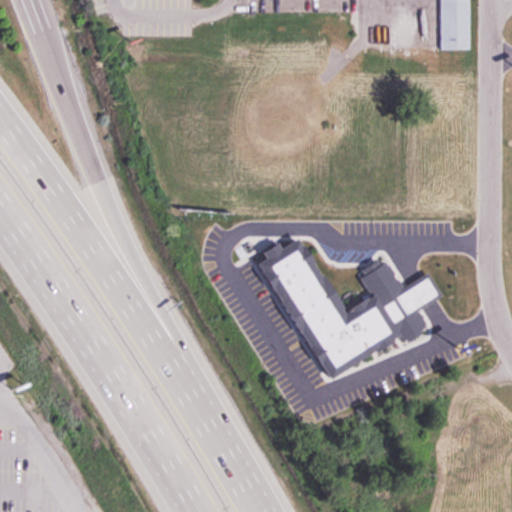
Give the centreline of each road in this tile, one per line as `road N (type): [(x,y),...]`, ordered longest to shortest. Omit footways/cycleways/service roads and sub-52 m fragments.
road 1 (motorway): [(273,511),(0,113)]
road 2 (residential): [(511,356),(489,293),(490,0)]
road 3 (motorway): [(0,220),(92,348),(189,511)]
road 4 (motorway): [(160,347),(42,35)]
